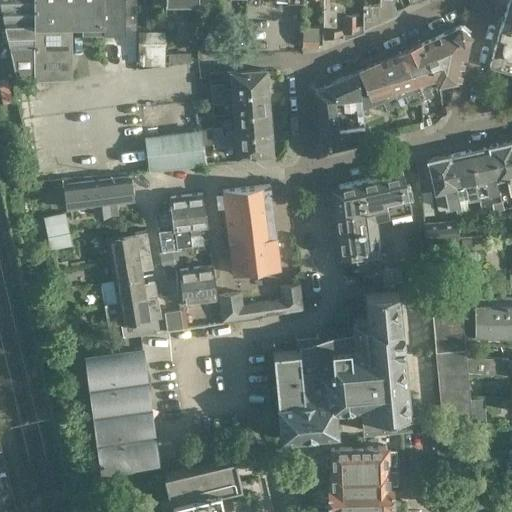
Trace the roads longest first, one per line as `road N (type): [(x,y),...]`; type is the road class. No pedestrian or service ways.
road 1 (residential): [(186,347),(311,320),(328,306),(306,170)]
road 2 (residential): [(463,0),(299,70)]
road 3 (residential): [(306,170),(457,137)]
road 4 (residential): [(457,137),(489,0)]
